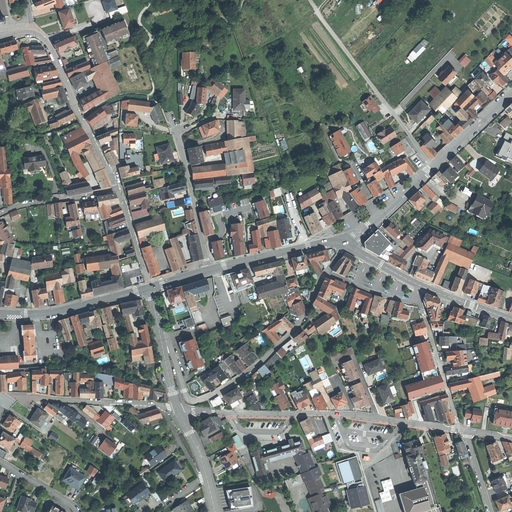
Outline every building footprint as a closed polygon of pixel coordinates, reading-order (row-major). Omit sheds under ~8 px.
[(44,7),(46,7),(44,0),(36,3),(38,6),(39,9),(44,7)] [(54,0),(55,3),(58,11),(65,8),(62,1),(61,0),(54,0)] [(109,12),(111,19),(128,12),(125,6),(117,9),(113,0),(104,0),(105,1),(103,2),(107,13),(109,12)] [(69,8),(58,12),(61,21),(64,29),(75,25),(69,8)] [(101,30),(107,44),(118,39),(128,35),(122,21),(101,30)] [(87,46),(90,53),(100,49),(98,46),(102,44),(96,32),(84,37),(87,46)] [(73,36),(53,45),(56,50),(58,53),(77,45),(73,36)] [(408,56),(413,61),(431,43),(425,38),(408,56)] [(0,49),(1,54),(18,49),(16,41),(6,43),(0,45),(0,49)] [(31,54),(32,54),(32,47),(32,46),(22,47),(28,66),(34,65),(33,61),(31,54)] [(105,52),(103,47),(100,49),(90,53),(92,57),(93,59),(107,54),(105,52)] [(111,59),(105,62),(108,70),(121,63),(118,56),(119,56),(116,50),(112,52),(114,55),(110,58),(110,59),(111,59)] [(509,66),(511,63),(511,58),(506,51),(493,63),(503,74),(507,71),(506,69),(509,66)] [(194,52),(183,53),(183,63),(183,67),(194,67),(194,52)] [(466,53),(459,60),(466,67),(473,59),(466,53)] [(93,59),(96,66),(110,59),(110,58),(107,54),(93,59)] [(490,66),(493,63),(488,57),(485,59),(490,66)] [(68,77),(91,68),(88,62),(66,70),(68,77)] [(95,77),(102,92),(105,100),(119,93),(108,70),(105,62),(91,69),(91,70),(94,77),(95,77)] [(133,63),(126,66),(132,82),(139,80),(133,63)] [(24,67),(7,71),(10,81),(29,75),(27,66),(24,67)] [(54,66),(49,67),(34,70),(37,85),(60,80),(56,72),(54,66)] [(442,80),(446,84),(448,82),(455,75),(456,73),(449,66),(439,77),(442,80)] [(496,83),(499,81),(496,77),(501,73),(498,69),(497,69),(493,73),(492,73),(489,75),(496,83)] [(88,80),(94,77),(91,70),(85,72),(88,80)] [(486,82),(490,79),(482,72),(475,79),(483,86),(486,82)] [(87,84),(86,83),(81,73),(70,78),(73,85),(75,90),(87,84)] [(501,73),(496,77),(499,81),(503,84),(505,82),(507,80),(501,73)] [(458,78),(455,75),(448,82),(451,86),(458,78)] [(215,93),(217,95),(219,93),(224,87),(213,77),(207,85),(209,89),(215,93)] [(60,80),(42,85),(44,90),(62,86),(61,83),(60,80)] [(190,99),(194,100),(197,86),(191,85),(190,91),(188,98),(190,99)] [(429,104),(436,110),(438,108),(443,113),(446,110),(444,108),(460,91),(455,86),(451,91),(447,86),(441,92),(435,98),(429,104)] [(482,89),(488,96),(493,92),(490,89),(489,90),(485,86),(482,89)] [(31,87),(16,90),(19,99),(33,96),(31,87)] [(62,87),(55,89),(57,94),(58,97),(61,104),(67,102),(64,93),(62,87)] [(229,90),(224,87),(219,93),(224,96),(229,90)] [(429,93),(435,98),(441,92),(435,87),(429,93)] [(206,89),(198,88),(197,103),(204,104),(206,89)] [(55,89),(42,92),(43,97),(43,98),(53,95),(57,94),(55,89)] [(457,101),(462,107),(474,96),(468,89),(457,101)] [(245,90),(234,90),(234,100),(235,100),(235,104),(235,109),(239,109),(239,110),(245,110),(245,90)] [(484,101),(488,98),(481,91),(474,98),(478,103),(480,105),(484,101)] [(494,91),(493,92),(488,96),(491,100),(497,95),(494,91)] [(84,102),(88,110),(105,100),(102,92),(84,102)] [(380,109),(370,96),(362,102),(369,112),(372,109),(375,113),(380,109)] [(472,109),(478,103),(474,98),(463,108),(467,112),(467,113),(468,112),(472,109)] [(39,99),(28,103),(31,110),(36,125),(47,121),(45,115),(44,112),(42,109),(40,103),(39,99)] [(145,111),(150,112),(149,108),(156,105),(156,103),(129,100),(122,101),(121,108),(145,111)] [(85,112),(88,110),(84,102),(83,101),(80,103),(85,112)] [(413,118),(417,122),(421,119),(424,115),(430,109),(421,101),(409,114),(413,118)] [(199,107),(192,102),(191,104),(186,113),(189,115),(193,117),(199,107)] [(112,104),(106,106),(107,114),(114,111),(112,104)] [(101,107),(98,109),(104,116),(107,114),(106,106),(106,105),(101,107)] [(151,114),(155,123),(162,119),(159,112),(156,105),(149,108),(150,112),(151,114)] [(466,113),(467,112),(463,108),(462,107),(456,112),(463,119),(467,124),(470,122),(472,119),(466,113)] [(104,116),(98,109),(86,118),(89,122),(91,126),(104,116)] [(478,115),(472,109),(468,112),(474,118),(478,115)] [(56,118),(59,125),(74,118),(70,110),(55,117),(56,118)] [(126,121),(126,125),(136,126),(137,121),(137,115),(126,114),(126,117),(125,117),(124,121),(126,121)] [(427,124),(428,125),(435,118),(431,115),(425,122),(427,124)] [(499,125),(504,129),(507,126),(511,122),(507,117),(499,125)] [(60,126),(59,125),(56,118),(48,121),(51,128),(60,126)] [(457,134),(460,131),(455,126),(449,119),(445,123),(442,120),(440,122),(454,137),(457,134)] [(463,128),(467,124),(463,119),(458,123),(463,128)] [(202,126),(207,137),(219,132),(218,127),(215,121),(202,126)] [(239,121),(228,121),(228,140),(240,138),(240,137),(239,122),(239,121)] [(365,139),(372,135),(364,122),(357,126),(365,139)] [(444,140),(447,143),(450,140),(453,138),(440,124),(438,127),(443,133),(440,135),(444,140)] [(62,138),(64,144),(86,134),(82,128),(62,138)] [(115,129),(108,132),(109,137),(117,134),(118,128),(115,129)] [(378,136),(384,144),(396,136),(394,132),(391,128),(385,132),(384,133),(383,131),(377,135),(378,136)] [(347,153),(350,151),(339,130),(328,136),(339,157),(343,155),(344,158),(349,156),(347,153)] [(100,144),(111,139),(109,137),(108,132),(96,136),(98,140),(100,144)] [(123,144),(135,144),(135,134),(123,135),(123,133),(119,133),(120,142),(123,142),(123,144)] [(423,138),(426,142),(430,147),(435,142),(428,133),(423,138)] [(511,135),(506,133),(495,154),(501,157),(501,155),(506,158),(506,157),(511,159),(511,135)] [(76,153),(84,148),(92,145),(86,134),(64,144),(70,156),(76,153)] [(247,137),(240,139),(247,173),(253,172),(254,172),(248,141),(247,137)] [(227,150),(230,165),(231,174),(231,175),(242,174),(247,173),(240,139),(225,141),(227,150)] [(401,140),(391,147),(398,156),(408,150),(401,140)] [(207,155),(227,150),(225,141),(205,145),(207,155)] [(421,146),(431,158),(436,153),(430,147),(426,142),(424,144),(421,146)] [(169,144),(157,148),(161,164),(173,161),(172,157),(173,156),(171,150),(169,144)] [(94,150),(92,145),(84,148),(96,172),(104,169),(94,150)] [(200,146),(188,149),(189,156),(191,164),(203,162),(200,146)] [(0,180),(1,180),(11,179),(9,169),(7,169),(5,147),(0,147),(0,158),(1,166),(0,166),(0,180)] [(109,152),(105,154),(108,159),(111,166),(118,163),(116,159),(115,156),(112,150),(109,152)] [(85,178),(88,175),(76,153),(70,156),(74,164),(76,167),(84,178),(85,178)] [(411,163),(417,172),(423,166),(428,162),(421,153),(412,161),(411,163)] [(44,156),(24,158),(25,167),(30,166),(30,171),(35,170),(39,170),(39,165),(46,164),(44,156)] [(456,168),(459,171),(464,166),(455,157),(452,159),(450,161),(456,168)] [(417,172),(407,158),(400,162),(399,161),(403,170),(405,169),(410,176),(417,172)] [(399,172),(403,170),(399,161),(387,167),(390,173),(391,172),(393,175),(399,172)] [(484,166),(480,172),(492,180),(499,171),(487,162),(484,166)] [(218,167),(218,170),(219,176),(231,174),(230,165),(218,167)] [(347,191),(351,190),(349,186),(346,180),(342,172),(341,168),(339,165),(325,171),(331,185),(332,188),(334,191),(335,194),(336,196),(341,194),(347,192),(347,191)] [(363,173),(367,179),(373,176),(373,175),(379,171),(375,165),(363,173)] [(121,179),(131,176),(129,169),(128,166),(119,168),(120,173),(121,179)] [(138,167),(129,169),(131,176),(139,174),(138,167)] [(350,168),(342,172),(346,180),(349,186),(358,182),(350,168)] [(386,168),(373,176),(376,181),(383,176),(389,173),(386,168)] [(442,175),(450,183),(454,180),(457,176),(450,168),(446,171),(442,175)] [(111,186),(104,169),(96,172),(95,173),(102,189),(106,188),(111,186)] [(193,172),(194,179),(219,176),(218,170),(193,172)] [(63,183),(65,187),(71,186),(65,171),(60,174),(64,182),(63,183)] [(253,172),(247,173),(242,174),(243,177),(243,180),(244,185),(252,183),(255,183),(253,172)] [(438,172),(432,178),(440,187),(446,182),(446,181),(438,172)] [(395,186),(389,173),(383,176),(390,189),(393,187),(395,186)] [(364,181),(367,185),(375,180),(375,181),(376,181),(373,176),(367,179),(364,181)] [(230,177),(212,179),(213,185),(231,181),(230,177)] [(153,181),(154,187),(155,189),(165,186),(164,178),(153,181)] [(11,188),(11,179),(1,180),(2,188),(4,188),(11,188)] [(212,179),(195,181),(196,185),(196,189),(213,187),(213,185),(212,179)] [(382,193),(375,181),(375,180),(367,185),(374,198),(378,195),(382,193)] [(87,182),(78,184),(80,194),(92,191),(87,182)] [(184,182),(170,186),(172,193),(186,189),(185,186),(184,182)] [(128,191),(129,194),(144,190),(145,190),(145,187),(144,187),(143,183),(127,187),(128,191)] [(71,186),(65,187),(68,196),(74,195),(80,194),(78,184),(71,186)] [(422,188),(433,199),(436,196),(425,185),(422,188)] [(159,189),(162,200),(173,197),(172,193),(170,186),(159,189)] [(463,193),(471,196),(473,190),(465,187),(463,193)] [(13,204),(11,188),(4,188),(6,204),(13,204)] [(361,196),(357,189),(356,188),(349,192),(359,207),(365,203),(364,200),(361,196)] [(302,210),(322,198),(317,189),(298,199),(302,210)] [(358,207),(347,192),(341,194),(353,211),(358,207)] [(413,196),(409,200),(416,209),(420,205),(425,200),(417,192),(413,196)] [(145,193),(129,197),(130,201),(131,205),(141,202),(147,201),(145,193)] [(97,198),(99,207),(108,205),(119,203),(117,199),(115,194),(97,198)] [(337,198),(336,196),(335,194),(331,196),(323,200),(325,203),(326,205),(327,205),(333,201),(337,198)] [(208,201),(209,204),(222,200),(221,195),(212,198),(212,200),(208,201)] [(432,200),(434,202),(441,207),(443,209),(447,206),(445,204),(444,204),(436,196),(433,199),(432,200)] [(492,203),(477,196),(473,203),(471,207),(471,208),(474,209),(471,213),(477,216),(478,215),(483,217),(484,214),(486,215),(492,203)] [(174,201),(176,206),(190,203),(189,197),(174,201)] [(255,202),(261,219),(270,216),(264,199),(255,202)] [(148,200),(147,201),(141,202),(143,209),(150,207),(148,200)] [(89,202),(83,203),(84,207),(82,207),(83,211),(84,210),(85,214),(91,213),(91,214),(98,213),(97,208),(96,201),(89,202)] [(343,216),(333,201),(327,205),(336,220),(339,218),(343,216)] [(441,207),(434,202),(428,208),(433,214),(438,210),(441,207)] [(71,205),(69,205),(71,217),(72,219),(78,217),(75,204),(71,205)] [(103,220),(112,217),(110,212),(108,205),(99,207),(103,220)] [(55,206),(47,206),(48,217),(56,217),(55,206)] [(335,222),(326,206),(321,209),(320,209),(330,225),(332,224),(335,222)] [(110,212),(112,217),(123,213),(121,208),(110,212)] [(10,213),(13,221),(21,218),(18,210),(10,213)] [(151,213),(153,221),(162,218),(160,211),(151,213)] [(199,213),(201,220),(209,218),(206,211),(199,213)] [(304,218),(312,235),(317,232),(322,230),(314,213),(304,218)] [(112,220),(114,226),(126,222),(124,218),(123,214),(111,218),(112,220)] [(256,223),(258,230),(267,228),(276,225),(275,216),(268,218),(268,219),(256,223)] [(80,224),(78,217),(72,219),(71,217),(66,218),(67,226),(78,225),(79,228),(78,230),(73,231),(74,238),(83,236),(80,224)] [(153,221),(135,226),(139,238),(166,230),(162,218),(153,221)] [(209,218),(201,220),(205,236),(209,235),(213,234),(212,231),(210,222),(209,221),(209,218)] [(286,238),(292,237),(288,219),(278,221),(281,239),(286,238)] [(112,227),(114,226),(112,220),(104,222),(108,236),(108,235),(115,233),(112,227)] [(187,227),(188,233),(197,230),(195,221),(189,223),(186,224),(187,227)] [(9,243),(14,242),(9,235),(6,230),(4,226),(2,222),(0,222),(0,238),(0,239),(0,244),(3,244),(9,243)] [(234,244),(235,256),(245,254),(244,241),(243,241),(242,223),(231,224),(231,228),(230,228),(230,236),(232,236),(233,244),(234,244)] [(386,229),(395,238),(400,233),(391,224),(388,227),(386,229)] [(280,247),(276,225),(267,228),(269,236),(269,238),(271,249),(276,248),(280,247)] [(260,236),(269,236),(267,228),(258,230),(259,231),(260,231),(260,236)] [(117,234),(120,242),(130,238),(128,234),(127,230),(117,234)] [(188,233),(190,243),(199,241),(197,230),(188,233)] [(384,250),(391,244),(386,239),(377,230),(370,236),(364,242),(365,249),(379,256),(384,250)] [(420,249),(425,251),(432,244),(440,248),(441,245),(445,246),(448,238),(430,230),(415,247),(420,249)] [(113,256),(118,255),(118,254),(120,253),(118,242),(116,234),(116,233),(115,233),(108,235),(113,256)] [(448,243),(442,256),(447,258),(469,267),(474,255),(475,256),(478,248),(473,246),(470,253),(459,248),(462,240),(450,235),(447,243),(448,243)] [(261,249),(259,236),(253,237),(254,245),(255,250),(258,250),(261,249)] [(402,241),(405,244),(410,239),(407,236),(402,241)] [(170,239),(180,266),(186,264),(176,237),(170,239)] [(405,244),(409,247),(411,244),(413,242),(410,239),(405,244)] [(211,242),(215,259),(225,257),(221,240),(211,242)] [(190,243),(195,261),(199,260),(203,259),(199,241),(190,243)] [(395,244),(393,241),(391,244),(384,250),(388,252),(395,244)] [(15,245),(9,244),(7,249),(6,255),(12,257),(15,245)] [(400,249),(395,244),(388,252),(392,254),(394,255),(400,249)] [(409,247),(399,257),(405,260),(416,248),(411,244),(409,247)] [(145,259),(153,256),(150,246),(141,249),(145,259)] [(174,271),(180,269),(172,247),(166,249),(174,271)] [(15,248),(12,259),(19,261),(22,250),(15,248)] [(118,255),(119,260),(136,255),(134,249),(131,250),(120,253),(118,254),(118,255)] [(382,258),(388,252),(384,250),(379,256),(382,258)] [(327,251),(319,252),(322,260),(323,263),(330,261),(327,251)] [(315,261),(322,260),(319,252),(313,255),(306,257),(310,262),(315,261)] [(345,253),(332,271),(339,274),(345,277),(349,268),(350,269),(356,258),(350,255),(345,253)] [(74,255),(77,273),(83,272),(80,254),(78,255),(78,254),(74,255)] [(394,255),(392,254),(388,262),(395,266),(403,270),(407,262),(394,255)] [(111,255),(85,259),(87,270),(112,266),(119,265),(117,256),(111,257),(111,255)] [(430,282),(436,284),(447,258),(442,256),(442,255),(430,282)] [(32,259),(30,271),(31,271),(31,270),(36,269),(37,269),(43,268),(53,266),(51,256),(32,259)] [(145,259),(151,275),(155,274),(159,272),(153,256),(145,259)] [(298,258),(292,260),(295,271),(297,270),(300,270),(307,268),(304,257),(298,258)] [(411,275),(414,277),(419,267),(424,269),(427,261),(418,257),(414,265),(415,265),(411,275)] [(12,259),(8,277),(14,278),(28,281),(31,264),(19,261),(12,259)] [(322,273),(315,261),(310,262),(319,276),(322,273)] [(276,276),(283,274),(279,262),(269,265),(259,268),(259,267),(253,268),(255,277),(262,275),(263,278),(265,278),(265,276),(273,274),(274,276),(276,276)] [(121,275),(119,265),(112,266),(115,277),(120,276),(121,275)] [(429,283),(433,273),(424,269),(419,267),(414,277),(421,280),(429,283)] [(68,282),(68,283),(74,282),(72,268),(66,270),(66,271),(67,278),(68,282)] [(240,272),(241,274),(245,285),(253,282),(249,269),(240,272)] [(461,269),(458,279),(464,281),(465,278),(468,271),(461,269)] [(77,273),(79,282),(84,281),(89,280),(87,271),(83,272),(77,273)] [(63,283),(62,279),(61,272),(44,276),(46,287),(53,285),(60,284),(63,283)] [(234,276),(229,278),(234,293),(245,289),(244,285),(245,285),(241,274),(234,276)] [(123,288),(120,276),(115,277),(111,277),(113,282),(111,283),(113,291),(115,290),(117,290),(123,288)] [(8,277),(5,288),(12,290),(14,278),(8,277)] [(286,281),(288,288),(298,285),(295,278),(286,281)] [(329,291),(341,296),(346,284),(337,281),(328,278),(325,278),(321,289),(318,296),(326,301),(330,294),(328,293),(329,291)] [(199,282),(193,283),(197,293),(203,291),(209,289),(206,279),(199,282)] [(455,293),(459,294),(463,284),(464,281),(458,279),(455,285),(453,284),(451,291),(455,293)] [(474,296),(479,283),(469,279),(466,286),(464,293),(468,294),(474,296)] [(287,289),(285,280),(278,282),(265,286),(268,295),(268,296),(287,289)] [(85,298),(94,296),(92,288),(87,290),(86,287),(84,281),(79,282),(82,299),(85,298)] [(92,288),(94,296),(97,295),(102,294),(100,281),(97,281),(91,283),(92,288)] [(442,287),(449,290),(451,283),(445,281),(442,287)] [(103,293),(113,291),(111,283),(106,284),(101,286),(103,293)] [(182,287),(186,297),(192,295),(189,285),(183,287),(182,287)] [(477,301),(486,304),(492,288),(487,286),(486,286),(483,285),(481,289),(477,301)] [(259,298),(268,295),(265,286),(257,289),(259,298)] [(173,289),(167,291),(171,304),(174,303),(175,306),(178,306),(178,302),(182,301),(184,301),(184,300),(181,287),(173,289)] [(294,287),(287,289),(268,296),(269,298),(281,295),(287,308),(293,305),(301,301),(294,287)] [(10,307),(15,308),(17,296),(12,295),(13,290),(12,290),(5,288),(3,298),(6,299),(5,306),(10,307)] [(40,288),(32,290),(33,291),(32,292),(35,307),(39,306),(43,305),(42,299),(48,298),(46,289),(41,290),(40,288)] [(355,302),(357,297),(359,291),(353,288),(349,300),(355,302)] [(491,306),(497,308),(500,298),(503,298),(505,292),(492,288),(486,304),(491,306)] [(62,289),(61,290),(54,291),(56,304),(60,303),(65,302),(62,289)] [(205,297),(203,291),(197,293),(192,295),(195,302),(201,300),(200,298),(205,297)] [(364,293),(359,291),(357,297),(366,300),(371,302),(373,296),(364,293)] [(248,294),(241,295),(242,302),(249,301),(248,294)] [(439,299),(426,294),(424,299),(425,302),(427,308),(428,309),(427,310),(430,320),(437,321),(441,309),(438,308),(439,303),(438,303),(439,299)] [(190,308),(196,306),(195,302),(192,295),(186,297),(189,308),(190,308)] [(380,298),(374,296),(370,311),(380,313),(384,299),(380,298)] [(330,304),(318,297),(316,300),(314,303),(326,311),(330,304)] [(136,302),(132,303),(134,313),(135,317),(143,315),(141,306),(143,306),(141,300),(136,302)] [(351,312),(355,302),(349,300),(345,309),(351,312)] [(371,302),(366,300),(361,313),(367,315),(371,302)] [(305,309),(301,301),(293,305),(298,316),(303,313),(304,311),(305,309)] [(403,304),(396,302),(392,316),(407,319),(408,312),(404,311),(401,311),(403,304)] [(128,314),(134,313),(132,303),(121,305),(123,315),(128,314)] [(336,307),(330,304),(326,311),(329,313),(313,324),(319,333),(332,323),(340,318),(336,307)] [(191,314),(188,307),(184,308),(181,309),(183,317),(190,314),(191,314)] [(448,320),(458,324),(459,323),(461,315),(463,311),(458,309),(454,307),(451,315),(450,314),(448,320)] [(104,309),(100,310),(104,325),(107,324),(113,323),(108,308),(104,309)] [(192,312),(195,323),(203,320),(199,310),(192,312)] [(92,312),(89,313),(91,322),(93,328),(101,326),(96,311),(92,312)] [(82,325),(91,322),(89,313),(79,316),(82,325)] [(133,334),(128,314),(123,315),(128,335),(133,334)] [(194,326),(190,314),(183,317),(187,328),(194,326)] [(387,323),(389,316),(387,316),(382,314),(381,323),(387,323)] [(230,315),(220,318),(224,327),(233,324),(230,315)] [(77,316),(71,318),(76,333),(82,331),(77,316)] [(480,326),(487,329),(491,318),(487,317),(484,316),(480,326)] [(293,326),(284,317),(278,321),(281,325),(284,327),(288,331),(293,326)] [(72,348),(70,341),(73,339),(72,338),(71,339),(64,320),(61,321),(59,321),(69,349),(72,348)] [(280,325),(281,325),(278,321),(269,327),(272,331),(280,325)] [(442,322),(429,321),(430,325),(431,328),(434,328),(434,330),(440,330),(440,328),(442,329),(442,322)] [(197,327),(199,334),(208,330),(206,323),(197,327)] [(309,326),(307,328),(310,332),(315,328),(312,323),(309,326)] [(337,330),(332,323),(319,333),(323,339),(330,334),(337,330)] [(412,326),(415,336),(419,335),(422,334),(426,332),(425,328),(423,323),(412,326)] [(505,324),(501,323),(498,335),(491,334),(490,339),(498,340),(503,341),(505,333),(506,333),(506,330),(508,325),(505,324)] [(110,333),(107,324),(104,325),(103,326),(110,351),(117,349),(112,332),(110,333)] [(37,363),(37,360),(36,351),(35,351),(34,335),(35,335),(34,325),(28,326),(21,326),(22,336),(24,335),(25,352),(23,352),(24,361),(34,360),(34,363),(37,363)] [(144,341),(150,340),(147,325),(141,326),(144,341)] [(279,338),(272,331),(269,327),(263,331),(275,344),(278,342),(280,339),(279,338)] [(83,330),(82,331),(76,333),(80,347),(87,345),(83,333),(84,333),(83,330)] [(294,338),(299,344),(307,338),(302,332),(298,335),(294,338)] [(206,365),(197,337),(180,342),(183,351),(184,351),(190,369),(206,365)] [(442,337),(439,337),(439,341),(439,346),(442,346),(447,346),(448,346),(448,343),(448,337),(442,337)] [(282,358),(298,346),(293,340),(292,339),(282,347),(276,352),(277,353),(282,358)] [(153,353),(150,340),(144,341),(136,343),(130,344),(132,357),(140,356),(145,355),(153,353)] [(417,342),(419,348),(427,346),(425,340),(417,342)] [(89,345),(93,358),(100,356),(100,354),(105,353),(101,341),(89,345)] [(242,346),(236,351),(248,366),(251,364),(254,362),(248,354),(245,350),(242,346)] [(333,362),(354,353),(352,347),(330,356),(333,362)] [(464,351),(447,351),(448,360),(451,360),(452,367),(465,365),(464,351)] [(251,352),(248,354),(254,362),(259,359),(254,353),(251,352)] [(154,363),(153,353),(145,355),(146,364),(150,363),(154,363)] [(276,364),(282,358),(277,353),(271,359),(276,364)] [(223,371),(228,367),(229,366),(228,365),(234,361),(230,356),(219,364),(223,371)] [(18,358),(0,358),(0,374),(13,374),(13,370),(18,370),(18,358)] [(269,370),(276,364),(271,359),(264,365),(269,370)] [(364,365),(368,375),(373,373),(383,369),(379,359),(364,365)] [(236,362),(243,371),(245,369),(238,360),(236,362)] [(239,369),(234,361),(228,365),(229,366),(231,369),(234,372),(236,371),(239,369)] [(348,382),(359,378),(353,362),(342,366),(348,382)] [(261,376),(269,370),(264,365),(264,364),(258,369),(261,376)] [(420,365),(409,369),(416,384),(425,381),(423,376),(421,372),(422,372),(420,365)] [(218,366),(212,371),(217,377),(221,382),(224,380),(227,377),(218,366)] [(458,367),(445,369),(446,372),(446,375),(462,372),(462,370),(459,370),(458,367)] [(36,379),(41,379),(41,374),(47,375),(47,370),(42,370),(42,372),(33,372),(33,379),(36,379)] [(310,373),(313,379),(319,376),(316,370),(310,373)] [(209,382),(217,377),(212,371),(201,377),(205,384),(209,382)] [(499,372),(479,377),(481,381),(488,379),(500,376),(499,372)] [(8,383),(18,382),(18,379),(22,379),(21,375),(21,373),(13,374),(7,375),(8,383)] [(95,374),(95,382),(103,384),(112,385),(111,376),(95,374)] [(313,379),(310,381),(312,385),(313,388),(323,384),(322,381),(319,376),(313,379)] [(118,388),(124,390),(124,384),(124,380),(114,377),(115,388),(118,388)] [(479,377),(468,379),(469,386),(475,402),(485,398),(483,389),(481,381),(479,377)] [(328,378),(322,381),(323,384),(325,387),(331,384),(328,378)] [(386,381),(387,384),(391,394),(396,392),(391,379),(386,381)] [(468,379),(458,382),(459,388),(469,386),(468,379)] [(296,390),(302,387),(298,380),(293,383),(296,390)] [(215,389),(209,382),(205,384),(211,392),(215,389)] [(350,397),(355,409),(359,407),(359,408),(360,407),(365,405),(366,407),(370,406),(361,382),(350,386),(354,396),(350,397)] [(458,382),(449,384),(450,388),(451,391),(459,389),(459,388),(458,382)] [(500,382),(483,389),(485,398),(503,391),(500,382)] [(269,387),(275,397),(283,393),(281,390),(277,383),(269,387)] [(132,384),(124,384),(124,390),(124,398),(128,398),(132,398),(132,384)] [(334,390),(331,384),(325,387),(328,393),(334,390)] [(378,388),(384,402),(387,401),(388,400),(389,401),(393,399),(391,394),(387,384),(378,388)] [(307,387),(312,399),(317,396),(313,388),(312,385),(307,387)] [(237,389),(224,396),(229,405),(237,400),(239,399),(242,397),(237,389)] [(291,400),(293,399),(298,396),(296,391),(289,395),(291,400)] [(331,397),(336,408),(341,406),(345,404),(345,403),(347,402),(342,392),(339,393),(331,397)] [(275,397),(281,409),(286,407),(290,405),(283,393),(275,397)] [(304,406),(309,403),(304,393),(298,396),(293,399),(299,409),(304,406)] [(322,408),(326,405),(321,394),(317,396),(312,399),(318,410),(322,408)] [(440,396),(442,403),(445,402),(449,401),(446,394),(440,396)] [(260,407),(253,395),(247,398),(254,411),(257,409),(260,407)] [(427,407),(435,405),(438,404),(441,403),(438,396),(419,402),(420,405),(421,408),(423,407),(423,408),(427,407)] [(44,409),(54,417),(55,415),(57,413),(58,411),(55,408),(51,406),(49,404),(47,406),(44,409)] [(411,416),(408,404),(402,406),(403,410),(404,414),(405,417),(408,417),(411,416)] [(57,405),(55,408),(58,411),(60,412),(62,414),(63,413),(66,408),(65,407),(63,405),(62,406),(62,405),(61,406),(62,406),(61,408),(57,405)] [(83,410),(93,418),(97,414),(94,411),(91,409),(87,405),(85,408),(83,410)] [(67,407),(66,408),(63,413),(71,418),(75,413),(67,407)] [(48,415),(38,409),(35,414),(33,417),(30,421),(40,428),(40,427),(43,429),(46,426),(42,424),(48,415)] [(482,410),(473,409),(473,411),(466,410),(464,417),(471,418),(471,421),(479,423),(482,410)] [(511,411),(495,409),(494,419),(495,420),(494,425),(511,427),(511,411)] [(140,416),(135,417),(142,424),(162,417),(158,410),(140,416)] [(446,419),(443,410),(440,411),(437,412),(439,421),(443,420),(446,419)] [(445,413),(448,424),(454,422),(453,417),(451,411),(449,412),(445,413)] [(98,423),(105,429),(114,419),(106,412),(102,418),(98,423)] [(80,417),(75,413),(71,418),(70,419),(81,428),(86,421),(81,417),(80,417)] [(432,422),(429,413),(425,414),(422,415),(424,421),(432,422)] [(93,418),(98,423),(102,418),(97,414),(93,418)] [(3,426),(13,432),(17,425),(18,426),(21,422),(10,415),(8,418),(7,418),(5,420),(6,421),(4,424),(3,426)] [(126,416),(121,421),(134,434),(139,429),(126,416)] [(220,427),(223,425),(221,422),(219,417),(215,417),(220,427)] [(205,420),(202,422),(203,424),(208,433),(216,429),(209,418),(205,420)] [(304,421),(300,422),(306,434),(309,433),(314,431),(308,419),(304,421)] [(204,436),(208,433),(203,424),(199,427),(204,436)] [(228,434),(226,430),(223,432),(211,438),(213,442),(228,434)] [(0,444),(9,450),(12,445),(15,441),(15,440),(3,432),(0,437),(0,444)] [(49,438),(56,442),(59,437),(53,432),(49,438)] [(17,438),(15,440),(15,441),(21,445),(26,437),(20,434),(17,438)] [(421,445),(431,442),(428,434),(422,436),(419,437),(421,445)] [(98,439),(94,435),(89,442),(93,445),(94,445),(97,440),(98,439)] [(234,443),(237,449),(243,446),(237,435),(231,439),(234,443)] [(440,436),(434,438),(438,451),(449,448),(445,435),(440,436)] [(322,436),(312,440),(313,442),(310,443),(311,446),(324,441),(322,436)] [(33,442),(26,437),(21,445),(20,446),(30,452),(32,448),(30,446),(33,442)] [(117,447),(105,439),(104,440),(105,441),(98,449),(109,457),(117,447)] [(407,454),(407,456),(417,453),(422,451),(419,439),(414,441),(413,440),(408,442),(403,443),(406,454),(407,454)] [(266,463),(294,454),(304,451),(305,451),(302,440),(290,444),(274,448),(262,452),(262,450),(251,453),(258,476),(269,473),(266,463)] [(325,446),(324,441),(311,446),(313,451),(325,446)] [(461,442),(454,444),(458,456),(466,454),(465,448),(462,441),(461,442)] [(491,444),(486,446),(490,458),(501,454),(499,450),(498,446),(497,446),(496,442),(491,444)] [(508,455),(511,452),(508,442),(502,442),(508,455)] [(230,453),(237,449),(234,443),(227,447),(230,453)] [(159,447),(145,457),(152,466),(166,456),(162,452),(159,447)] [(40,458),(42,454),(32,448),(30,452),(40,458)] [(450,451),(449,448),(438,451),(441,461),(443,466),(447,464),(444,453),(450,451)] [(325,493),(325,492),(324,489),(323,487),(318,475),(322,474),(318,466),(315,467),(309,452),(305,453),(304,451),(294,454),(298,464),(297,467),(299,468),(302,474),(301,474),(304,482),(305,482),(311,497),(308,499),(313,511),(327,511),(326,508),(332,506),(331,505),(326,493),(325,493)] [(224,464),(226,469),(232,465),(236,462),(231,453),(225,456),(221,458),(224,464)] [(435,511),(430,496),(435,494),(430,477),(425,479),(422,469),(427,468),(425,461),(420,462),(417,453),(407,456),(406,456),(409,467),(408,467),(408,468),(407,468),(408,471),(409,471),(409,472),(410,472),(414,483),(415,485),(417,485),(418,488),(407,491),(408,497),(407,497),(405,499),(404,500),(404,503),(404,505),(405,507),(407,508),(409,509),(411,509),(412,509),(413,510),(421,507),(422,511),(421,511),(435,511)] [(502,458),(501,454),(490,458),(492,462),(502,458)] [(346,482),(346,483),(362,479),(355,458),(338,463),(344,483),(346,482)] [(175,461),(158,473),(161,477),(162,477),(165,481),(173,476),(181,470),(177,465),(175,461)] [(88,473),(94,477),(98,471),(91,466),(88,473)] [(71,485),(78,490),(85,477),(77,472),(71,468),(63,480),(71,485)] [(137,475),(140,479),(150,473),(148,469),(142,474),(141,472),(137,475)] [(288,488),(304,482),(301,474),(285,480),(288,488)] [(0,486),(6,489),(8,483),(6,483),(8,478),(3,476),(0,475),(0,486)] [(494,488),(496,493),(507,489),(503,481),(502,477),(491,481),(494,488)] [(392,478),(382,481),(385,491),(380,492),(383,502),(392,499),(389,489),(394,488),(392,478)] [(362,479),(346,483),(346,484),(337,486),(337,484),(331,486),(332,487),(324,489),(325,492),(332,490),(333,491),(338,490),(338,489),(347,486),(348,490),(346,492),(347,494),(350,507),(352,508),(361,506),(368,504),(369,502),(365,487),(363,486),(362,479)] [(143,484),(130,493),(133,497),(137,503),(144,498),(144,497),(149,493),(146,488),(143,484)] [(255,506),(253,486),(229,489),(231,509),(255,506)] [(403,511),(421,511),(422,511),(421,507),(413,510),(412,509),(411,509),(409,509),(407,508),(405,507),(404,505),(404,503),(404,500),(405,499),(407,497),(408,497),(407,491),(398,494),(403,511)] [(440,511),(435,494),(430,496),(435,511),(440,511)] [(497,506),(499,511),(503,509),(504,510),(507,508),(511,506),(511,505),(511,501),(511,502),(509,503),(507,496),(495,501),(497,506)] [(22,497),(17,511),(21,511),(23,509),(28,511),(31,511),(33,511),(37,503),(31,501),(31,500),(27,499),(22,497)] [(187,501),(175,508),(177,511),(191,511),(193,511),(190,505),(187,501)]
